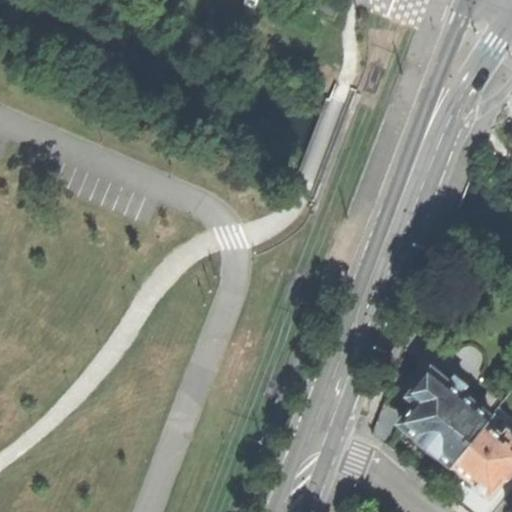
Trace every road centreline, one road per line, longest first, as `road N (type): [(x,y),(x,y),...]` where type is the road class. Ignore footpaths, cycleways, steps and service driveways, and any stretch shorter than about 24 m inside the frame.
road 1 (secondary): [(323,441),(435,116),(471,38),(501,0)]
road 2 (residential): [(323,441),(356,457),(422,511)]
